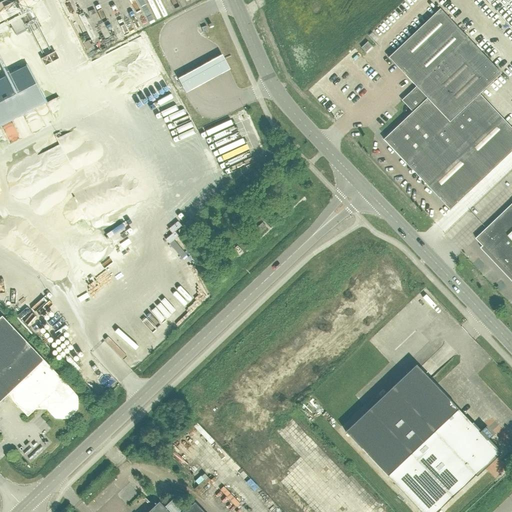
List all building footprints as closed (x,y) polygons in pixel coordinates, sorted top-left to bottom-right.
[(0,0),(0,22),(42,0),(0,0)] [(293,0),(318,27),(331,14),(332,16),(349,0),(293,0)] [(428,187),(449,210),(464,196),(511,151),(511,129),(479,94),(501,73),(439,9),(388,58),(421,93),(414,100),(419,106),(383,140),(406,163),(415,166),(426,178),(428,187)] [(87,34),(91,32),(87,23),(82,25),(87,34)] [(367,42),(361,48),(366,53),(372,47),(367,42)] [(222,57),(178,81),(186,96),(230,71),(222,57)] [(26,66),(0,79),(0,126),(45,103),(26,66)] [(511,204),(476,239),(511,276),(511,204)] [(252,233),(255,237),(256,238),(267,228),(262,223),(252,233)] [(237,256),(241,252),(237,247),(232,251),(237,256)] [(106,326),(109,334),(145,320),(140,307),(116,316),(118,321),(106,326)] [(0,401),(7,395),(27,417),(39,405),(41,407),(43,407),(44,406),(56,418),(68,418),(76,410),(76,398),(73,394),(74,393),(2,316),(0,317),(0,401)] [(416,365),(345,432),(420,511),(436,511),(499,453),(486,440),(491,435),(485,429),(480,433),(444,395),(416,365)] [(94,398),(101,389),(95,383),(87,392),(94,398)] [(203,511),(195,502),(184,511),(168,511),(159,502),(148,511),(203,511)]
